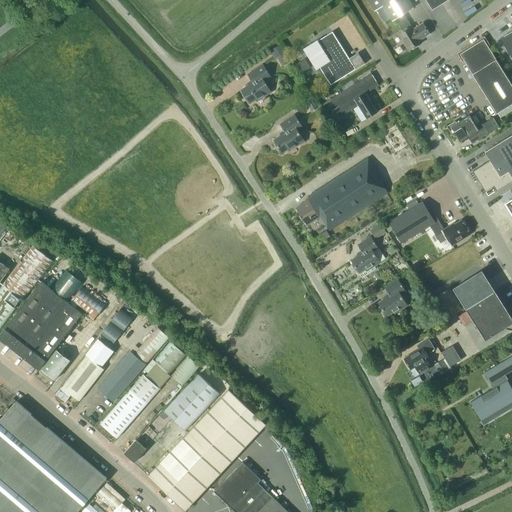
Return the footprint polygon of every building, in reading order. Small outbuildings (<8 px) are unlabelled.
[(408,0),(367,0),(375,11),(383,6),(393,21),(414,7),(408,0)] [(447,0),(426,0),(432,9),(447,0)] [(411,25),(398,34),(409,51),(422,43),(420,40),(430,33),(423,23),(413,29),(411,25)] [(511,30),(500,38),(511,57),(511,23),(511,24),(511,30)] [(318,65),(331,84),(365,63),(358,52),(349,58),(332,31),(317,41),(315,39),(302,47),(314,67),(318,65)] [(511,84),(488,46),(484,39),(460,54),(499,117),(511,109),(511,84)] [(289,62),(284,53),(277,57),(282,66),(289,62)] [(263,64),(248,74),(253,82),(242,90),(244,93),(242,94),(246,100),(248,99),(250,103),(261,95),(263,97),(271,92),(264,80),(270,76),(263,64)] [(373,104),(366,93),(379,85),(371,73),(329,100),(340,117),(358,106),(366,118),(378,112),(379,109),(380,106),(378,104),(376,103),(373,104)] [(320,87),(313,92),(317,98),(324,93),(320,87)] [(313,99),(306,102),(311,110),(317,106),(313,99)] [(293,145),(295,147),(305,140),(298,129),(302,126),(295,115),(280,124),(285,132),(274,140),(276,143),(274,144),(278,150),(279,149),(282,153),(293,145)] [(484,126),(478,129),(469,115),(451,126),(460,141),(472,134),(476,140),(472,143),(489,133),(483,124),(484,126)] [(511,134),(485,152),(490,160),(473,171),(488,195),(511,180),(511,134)] [(308,198),(295,208),(306,226),(320,217),(327,228),(328,227),(330,231),(389,193),(382,182),(384,181),(368,157),(317,189),(307,196),(308,198)] [(423,201),(389,222),(401,243),(430,225),(441,242),(448,238),(452,245),(470,234),(462,220),(451,227),(450,226),(444,230),(434,214),(432,215),(423,201)] [(381,222),(370,230),(376,239),(387,231),(381,222)] [(358,242),(372,234),(369,229),(355,237),(358,242)] [(363,253),(351,260),(353,263),(351,264),(355,270),(357,269),(359,273),(362,278),(376,269),(374,266),(380,262),(373,251),(378,247),(371,236),(358,245),(363,253)] [(0,329),(53,261),(32,245),(0,286),(0,329)] [(0,283),(10,270),(0,261),(0,283)] [(69,303),(84,283),(66,270),(51,289),(69,303)] [(482,270),(453,288),(466,308),(495,290),(482,270)] [(385,288),(390,295),(378,303),(380,306),(378,307),(382,313),(384,312),(386,316),(398,308),(399,310),(408,305),(400,293),(405,290),(398,279),(385,288)] [(0,334),(0,338),(39,369),(82,313),(41,281),(0,334)] [(105,305),(82,287),(70,302),(93,320),(105,305)] [(511,323),(511,317),(495,290),(466,308),(486,340),(511,323)] [(121,308),(111,321),(124,331),(133,318),(121,308)] [(111,321),(101,333),(114,343),(124,331),(111,321)] [(151,324),(132,347),(131,347),(147,360),(167,337),(151,324)] [(174,342),(146,373),(160,385),(188,354),(174,342)] [(422,346),(404,358),(411,369),(429,357),(422,346)] [(441,352),(448,364),(457,358),(450,347),(441,352)] [(57,349),(42,369),(55,380),(70,360),(57,349)] [(114,402),(146,364),(130,351),(98,388),(114,402)] [(189,354),(172,372),(184,383),(201,364),(189,354)] [(104,369),(87,356),(63,387),(80,400),(104,369)] [(443,359),(434,364),(440,375),(449,370),(443,359)] [(383,363),(377,367),(380,372),(386,369),(383,363)] [(495,366),(484,372),(490,383),(502,376),(495,366)] [(100,422),(117,437),(162,387),(145,372),(100,422)] [(199,374),(164,411),(185,430),(219,393),(199,374)] [(420,376),(411,381),(415,386),(423,381),(420,376)] [(511,392),(505,381),(473,400),(484,418),(511,401),(511,392)] [(229,389),(148,475),(185,510),(266,424),(229,389)] [(77,511),(107,478),(47,426),(32,414),(17,400),(0,420),(0,511),(77,511)] [(136,440),(124,453),(135,462),(146,449),(136,440)] [(257,483),(261,480),(242,462),(215,491),(237,511),(242,511),(264,489),(257,483)] [(287,511),(264,489),(242,511),(287,511)]
